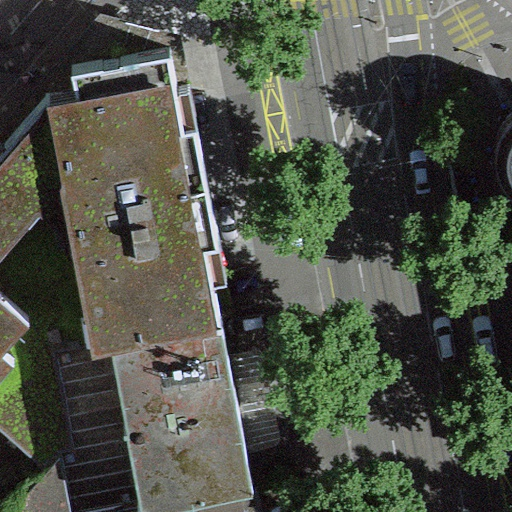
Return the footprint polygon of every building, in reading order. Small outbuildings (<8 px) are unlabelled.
[(0,423),(48,466),(58,454),(57,445),(71,442),(53,344),(220,311),(208,249),(169,41),(133,30),(95,19),(0,133),(0,423)] [(511,111),(501,124),(495,147),(499,170),(507,183),(511,187),(511,111)] [(118,501),(151,494),(251,475),(220,311),(53,344),(71,442),(57,445),(58,454),(69,510),(118,501)] [(58,454),(48,466),(7,511),(107,511),(118,501),(69,510),(58,454)] [(251,475),(151,494),(154,511),(258,511),(257,504),(251,475)]
